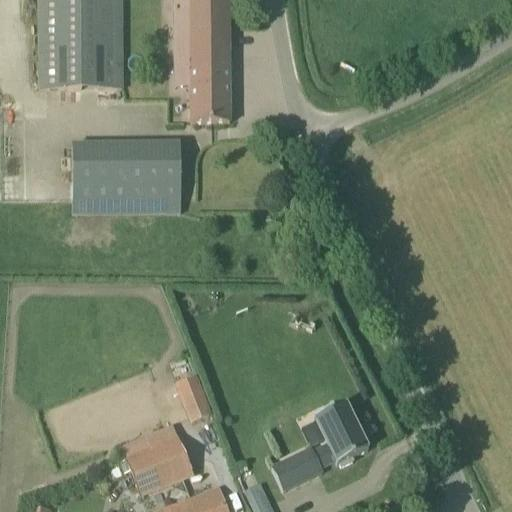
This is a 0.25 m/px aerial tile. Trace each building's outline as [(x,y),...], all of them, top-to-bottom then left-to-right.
[(121,0),(38,0),(39,92),(121,92),(121,0)] [(227,0),(173,0),(174,87),(190,87),(190,127),(229,127),(227,0)] [(70,219),(178,218),(178,150),(70,151),(70,205),(70,219)] [(188,426),(209,418),(193,379),(173,387),(188,426)] [(311,451),(272,470),(284,495),(323,475),(321,471),(335,464),(337,468),(339,467),(341,470),(353,464),(352,461),(369,453),(346,406),(314,422),(327,448),(313,455),(311,451)] [(153,450),(168,488),(192,479),(177,441),(174,442),(153,450)] [(168,488),(153,450),(125,461),(123,462),(139,500),(146,497),(168,488)] [(226,511),(219,490),(187,502),(190,511),(226,511)] [(190,511),(187,502),(161,511),(190,511)]
